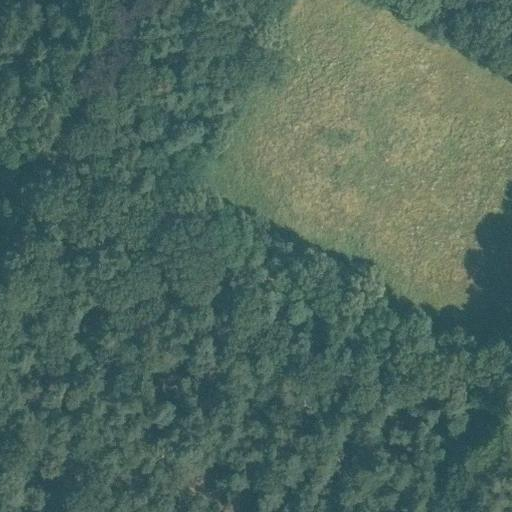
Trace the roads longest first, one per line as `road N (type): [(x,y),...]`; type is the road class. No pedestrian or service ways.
road 1 (track): [(50,140),(511,411)]
road 2 (track): [(0,242),(120,0)]
